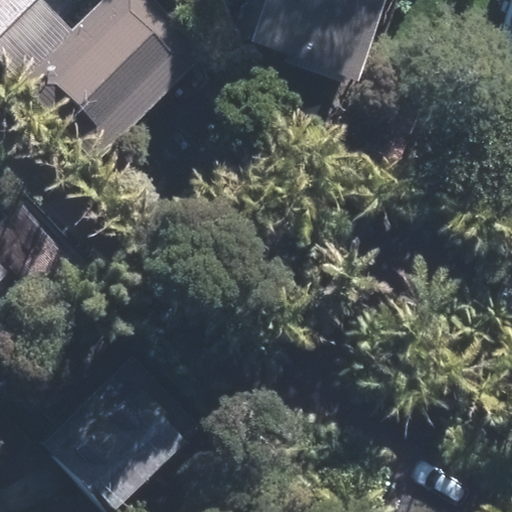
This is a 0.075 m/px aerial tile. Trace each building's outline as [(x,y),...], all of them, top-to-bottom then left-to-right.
[(50,0),(28,0),(0,27),(0,63),(88,156),(202,48),(156,0),(93,0),(71,21),(50,0)] [(0,0),(0,27),(28,0),(0,0)] [(252,0),(243,24),(360,70),(387,0),(252,0)] [(511,0),(506,0),(492,39),(511,46),(511,0)] [(106,511),(204,421),(132,343),(33,434),(104,511),(106,511)]
